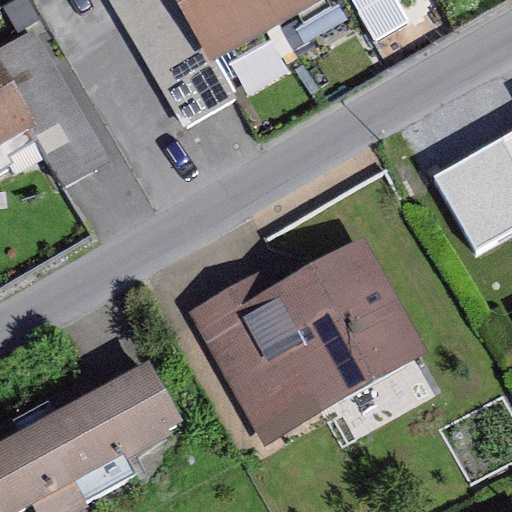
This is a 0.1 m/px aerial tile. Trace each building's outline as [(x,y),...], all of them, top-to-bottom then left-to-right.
[(122,0),(194,127),(421,0),(122,0)] [(0,187),(72,148),(22,58),(0,69),(0,187)] [(511,143),(440,185),(486,266),(511,251),(511,143)] [(429,360),(367,246),(291,287),(280,267),(200,310),(255,411),(313,379),(331,412),(429,360)] [(98,395),(0,447),(0,511),(53,511),(193,438),(154,365),(98,395)]
